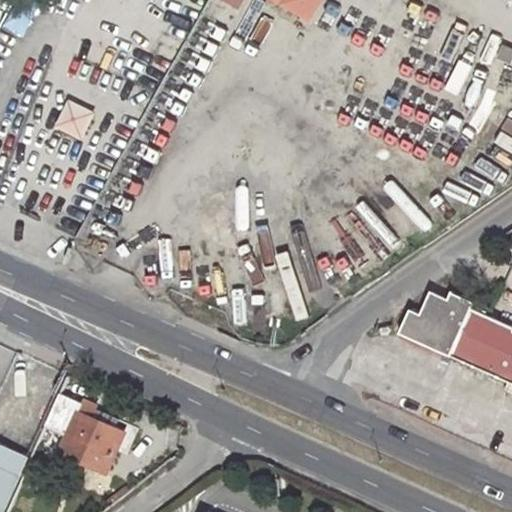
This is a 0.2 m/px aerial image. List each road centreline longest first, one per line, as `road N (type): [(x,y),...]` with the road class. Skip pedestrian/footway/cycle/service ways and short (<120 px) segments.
road 1 (residential): [(277,386),(511,206)]
road 2 (primary): [(511,493),(277,386)]
road 3 (primary): [(277,386),(152,333),(59,314)]
road 4 (primary): [(59,314),(128,371),(242,423)]
road 5 (primary): [(242,423),(436,511)]
road 6 (residential): [(242,423),(129,511)]
